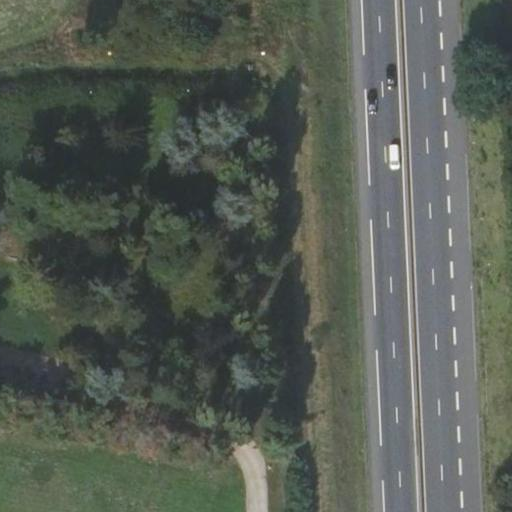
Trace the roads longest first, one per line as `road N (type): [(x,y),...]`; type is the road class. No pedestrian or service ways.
road 1 (trunk): [(465,511),(428,0)]
road 2 (trunk): [(378,0),(400,511)]
road 3 (trunk): [(442,511),(421,0)]
road 4 (track): [(293,0),(311,511)]
road 5 (track): [(0,76),(91,65),(293,75)]
